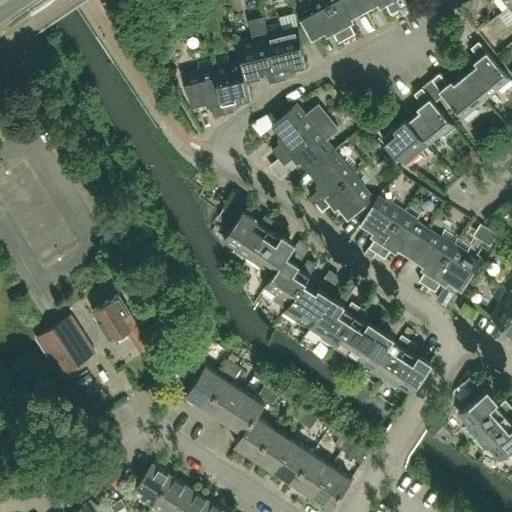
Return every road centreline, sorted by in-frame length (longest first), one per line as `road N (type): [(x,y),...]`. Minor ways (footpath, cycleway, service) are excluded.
road 1 (residential): [(0,511),(130,424),(158,428),(284,511)]
road 2 (residential): [(452,333),(225,159)]
road 3 (residential): [(225,159),(233,130),(262,101),(341,58),(403,37),(447,0)]
road 4 (residential): [(377,485),(452,333)]
